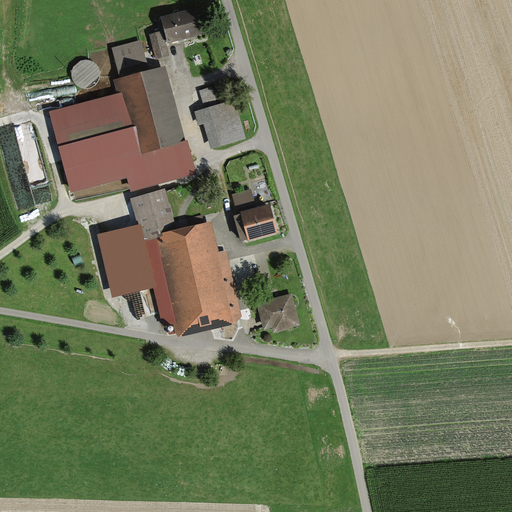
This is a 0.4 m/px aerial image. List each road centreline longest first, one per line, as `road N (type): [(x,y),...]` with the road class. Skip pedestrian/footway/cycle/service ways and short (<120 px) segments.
road 1 (track): [(0,311),(328,360)]
road 2 (unknown): [(328,360),(511,344)]
